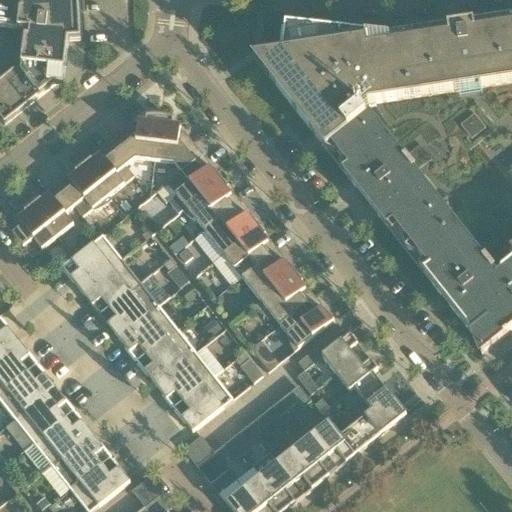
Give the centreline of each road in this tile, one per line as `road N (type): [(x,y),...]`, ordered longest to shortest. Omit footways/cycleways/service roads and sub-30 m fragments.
road 1 (residential): [(511,470),(163,47)]
road 2 (residential): [(206,511),(0,248)]
road 3 (residential): [(0,174),(129,65),(163,47)]
